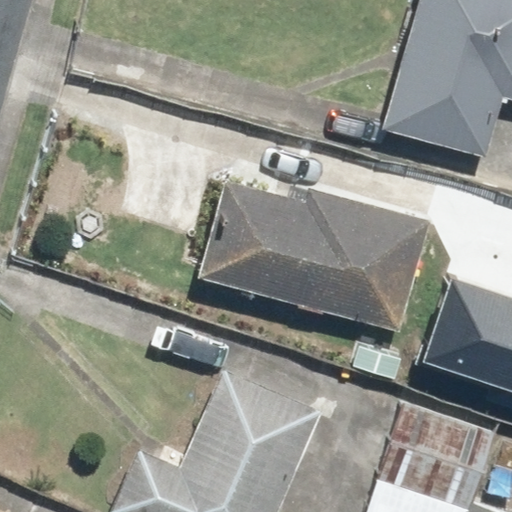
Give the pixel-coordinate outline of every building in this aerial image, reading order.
[(511,98),(511,0),(404,0),(372,118),(479,148),(494,93),(511,98)] [(210,169),(183,271),(396,329),(426,216),(288,179),(285,189),(210,169)] [(511,204),(489,285),(511,291),(511,204)] [(267,511),(313,404),(213,362),(177,446),(133,428),(100,508),(110,511),(267,511)] [(511,511),(459,493),(485,425),(391,389),(347,506),(362,511),(511,511)]
